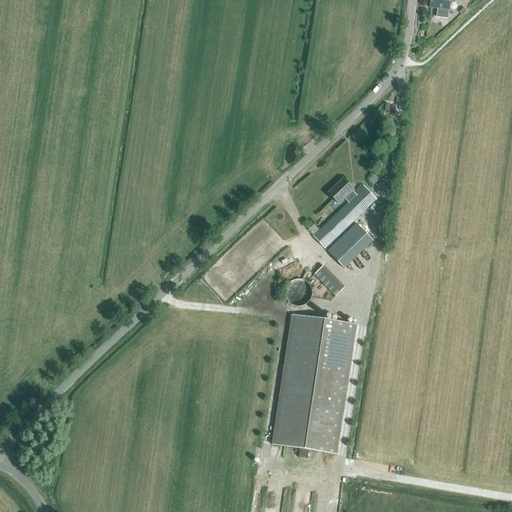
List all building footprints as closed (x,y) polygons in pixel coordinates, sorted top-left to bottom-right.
[(449,10),(450,1),(455,2),(455,0),(431,0),(431,8),(437,9),(436,17),(447,19),(448,10),(449,10)] [(373,184),(382,176),(378,171),(369,179),(373,184)] [(338,203),(344,197),(348,201),(347,202),(347,203),(313,236),(325,249),(375,200),(374,199),(362,187),(355,195),(351,191),(353,189),(343,178),(328,193),(338,203)] [(373,241),(355,222),(326,250),(344,269),(373,241)] [(344,289),(323,267),(315,274),(335,296),(344,289)] [(300,280),(299,280),(297,280),(296,280),(295,280),(294,280),(293,280),(292,281),(291,281),(290,282),(289,283),(288,283),(287,284),(286,285),(286,286),(285,287),(284,288),(284,289),(284,290),(284,292),(284,293),(284,294),(284,295),(284,296),(284,298),(285,299),(285,300),(286,301),(287,302),(287,303),(288,303),(289,304),(290,305),(291,305),(292,306),(293,306),(294,307),(296,307),(297,307),(298,307),(299,307),(300,306),(301,306),(303,306),(304,305),(305,305),(306,304),(307,303),(307,302),(308,301),(309,300),(309,299),(310,298),(310,297),(311,296),(311,295),(311,294),(311,292),(311,291),(310,290),(310,289),(310,288),(309,287),(309,286),(308,285),(307,284),(306,283),(305,282),(304,282),(303,281),(302,281),(301,280),(300,280)] [(355,325),(291,316),(271,445),(336,455),(355,325)]
